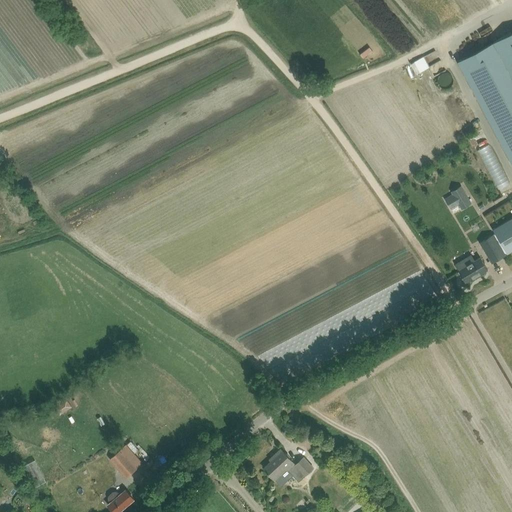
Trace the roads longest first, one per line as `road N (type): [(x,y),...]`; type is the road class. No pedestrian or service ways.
road 1 (unclassified): [(154,511),(292,399),(511,281)]
road 2 (track): [(460,309),(306,94),(232,22)]
road 3 (track): [(0,119),(231,26),(239,0)]
